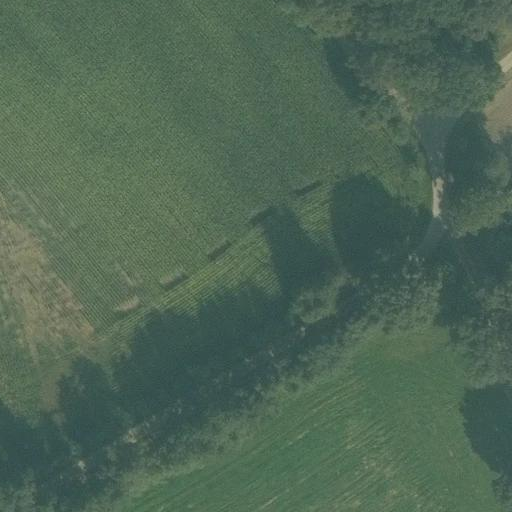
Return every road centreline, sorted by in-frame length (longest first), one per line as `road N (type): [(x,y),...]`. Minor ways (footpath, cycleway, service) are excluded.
road 1 (unclassified): [(428,138),(453,231),(7,511)]
road 2 (unclassified): [(309,0),(428,138)]
road 3 (track): [(453,231),(511,383)]
